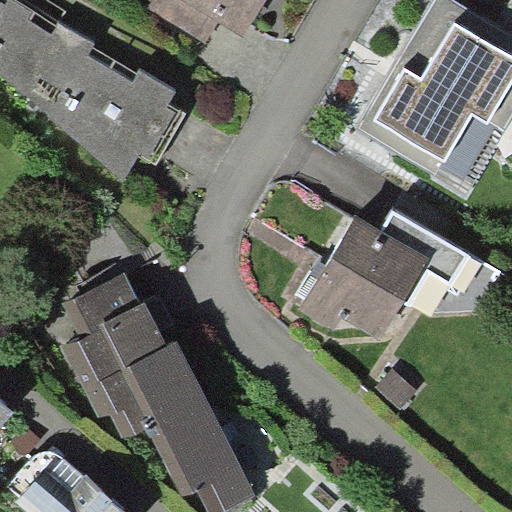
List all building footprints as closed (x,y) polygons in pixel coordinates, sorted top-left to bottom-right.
[(260,0),(159,0),(149,18),(197,45),(209,24),(238,41),(260,0)] [(511,0),(508,0),(493,28),(511,38),(511,0)] [(173,96),(0,1),(0,85),(40,126),(129,175),(173,96)] [(511,61),(511,50),(424,4),(358,128),(450,177),(511,61)] [(419,253),(346,215),(299,305),(371,343),(419,253)] [(93,338),(69,351),(118,436),(136,429),(179,500),(199,487),(212,511),(227,511),(250,501),(121,276),(76,300),(93,338)] [(115,511),(40,450),(0,497),(0,506),(7,511),(115,511)]
